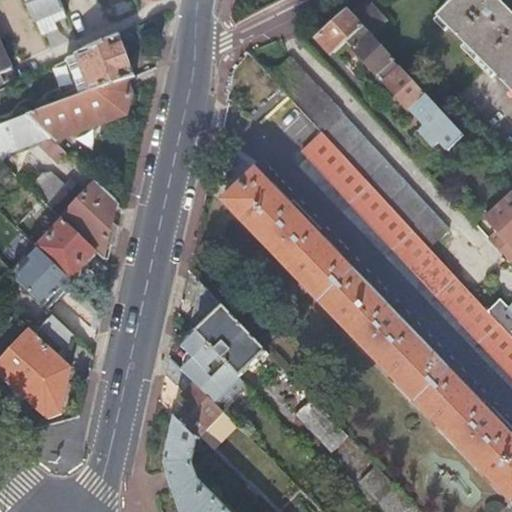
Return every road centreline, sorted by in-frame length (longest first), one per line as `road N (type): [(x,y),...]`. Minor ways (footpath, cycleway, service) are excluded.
road 1 (secondary): [(193,60),(93,511)]
road 2 (residential): [(318,0),(193,60)]
